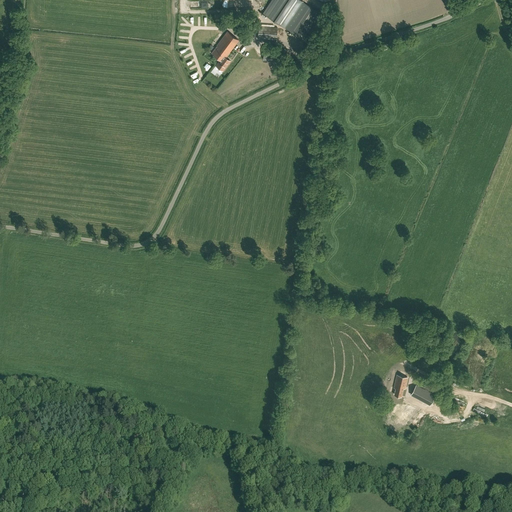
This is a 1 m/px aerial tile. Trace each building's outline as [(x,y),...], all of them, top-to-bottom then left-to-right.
[(300,0),(272,0),(263,13),(285,28),(302,1),(300,0)] [(303,39),(320,13),(302,1),(285,28),(303,39)] [(259,26),(258,38),(276,40),(278,27),(259,26)] [(226,57),(239,40),(227,31),(217,45),(217,46),(212,53),(220,59),(216,65),(223,70),(230,60),(226,57)] [(284,48),(265,46),(263,59),(283,61),(284,48)] [(403,386),(405,386),(407,377),(408,377),(397,374),(394,387),(396,388),(394,394),(401,396),(403,388),(403,386)] [(435,395),(425,390),(421,398),(430,403),(435,395)] [(394,408),(392,411),(390,414),(388,417),(391,420),(392,420),(401,427),(402,428),(402,429),(406,432),(409,427),(404,423),(408,418),(394,408)]
